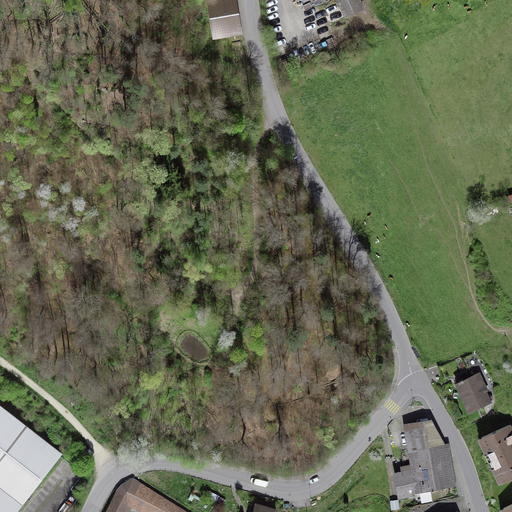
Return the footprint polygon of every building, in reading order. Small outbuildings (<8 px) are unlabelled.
[(238,0),(218,0),(211,1),(216,47),(244,43),(238,0)] [(364,0),(304,0),(307,7),(323,0),(337,0),(351,29),(373,18),(364,0)] [(439,366),(444,378),(460,373),(455,360),(439,366)] [(479,374),(454,385),(468,414),(492,403),(479,374)] [(0,511),(18,511),(62,456),(0,407),(0,511)] [(511,431),(509,425),(482,437),(502,481),(511,476),(511,431)] [(398,474),(401,494),(416,491),(416,492),(419,491),(420,500),(425,499),(424,491),(453,485),(447,446),(427,450),(423,427),(405,430),(412,468),(408,468),(409,472),(398,474)] [(116,494),(107,511),(129,511),(131,510),(135,511),(181,511),(133,480),(122,487),(116,494)] [(511,511),(511,503),(503,508),(505,511),(511,511)]
